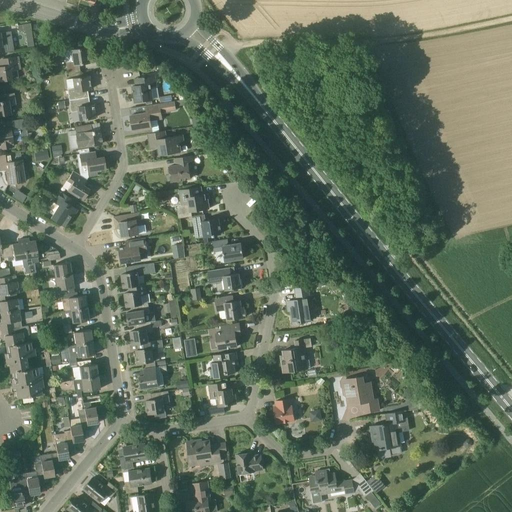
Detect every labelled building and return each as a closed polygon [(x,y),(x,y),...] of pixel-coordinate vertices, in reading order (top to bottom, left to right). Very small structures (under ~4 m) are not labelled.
[(30,24),(17,26),(18,32),(31,30),(30,24)] [(79,64),(89,63),(86,48),(73,50),(74,60),(65,62),(67,74),(80,71),(79,64)] [(17,69),(15,57),(2,59),(3,66),(0,66),(0,81),(11,79),(10,71),(17,69)] [(159,98),(155,75),(140,78),(142,85),(133,86),(135,102),(159,98)] [(87,90),(91,89),(89,76),(72,79),(74,88),(67,89),(69,100),(88,97),(87,90)] [(9,105),(16,104),(14,93),(0,95),(0,115),(11,113),(9,105)] [(171,95),(159,97),(159,98),(160,103),(172,101),(171,95)] [(93,105),(89,105),(88,97),(69,100),(71,113),(78,112),(79,120),(95,118),(93,105)] [(162,119),(161,113),(177,110),(175,101),(172,101),(160,103),(146,106),(147,113),(131,115),(133,131),(152,128),(151,121),(162,119)] [(35,124),(41,128),(46,122),(40,118),(35,124)] [(25,119),(18,120),(11,121),(12,126),(10,127),(10,126),(0,128),(0,145),(0,146),(1,149),(11,147),(10,138),(28,136),(25,119)] [(99,130),(92,131),(91,125),(75,127),(75,132),(76,133),(75,133),(77,147),(86,145),(86,146),(102,144),(99,130)] [(180,143),(178,136),(166,138),(165,131),(148,134),(150,148),(158,147),(159,155),(181,152),(180,143)] [(61,145),(51,146),(53,158),(63,157),(61,145)] [(35,162),(49,159),(47,150),(34,152),(35,162)] [(104,157),(96,158),(95,151),(79,154),(81,165),(86,165),(87,173),(106,170),(104,157)] [(22,160),(13,161),(12,153),(0,154),(0,166),(3,166),(4,170),(6,170),(8,184),(25,181),(22,160)] [(192,155),(180,157),(175,158),(176,165),(169,166),(172,181),(179,180),(191,178),(189,171),(194,170),(192,155)] [(84,178),(73,171),(67,181),(71,184),(67,190),(83,200),(90,189),(81,184),(84,178)] [(208,199),(210,199),(209,193),(200,195),(198,187),(179,190),(182,205),(181,205),(188,204),(189,212),(210,209),(208,199)] [(74,200),(59,191),(53,201),(59,205),(50,219),(64,228),(72,217),(77,210),(71,206),(74,200)] [(140,212),(114,217),(115,226),(120,225),(122,237),(139,234),(137,222),(142,221),(140,212)] [(219,219),(206,221),(205,214),(192,216),(194,228),(202,227),(204,238),(215,236),(214,235),(221,233),(219,219)] [(35,240),(29,241),(29,238),(23,239),(27,262),(28,273),(36,272),(34,263),(31,263),(30,258),(38,257),(35,240)] [(145,238),(127,241),(128,246),(119,248),(121,263),(141,260),(140,252),(147,251),(145,238)] [(22,258),(23,262),(27,262),(23,239),(17,240),(18,243),(6,245),(8,257),(8,258),(9,261),(22,258)] [(242,243),(229,245),(228,239),(212,241),(214,252),(223,251),(225,261),(244,258),(242,243)] [(6,245),(1,246),(0,241),(0,253),(2,254),(2,258),(8,257),(6,245)] [(182,244),(172,246),(174,258),(184,257),(182,244)] [(47,252),(47,255),(48,261),(50,260),(60,259),(59,253),(53,254),(53,252),(47,252)] [(55,277),(72,275),(70,262),(53,265),(55,277)] [(144,274),(156,272),(154,263),(126,267),(127,274),(121,274),(123,288),(129,287),(140,285),(138,277),(144,276),(144,274)] [(239,273),(235,274),(234,267),(208,271),(210,283),(218,281),(219,288),(226,288),(226,290),(241,288),(239,273)] [(0,295),(10,294),(16,293),(19,292),(17,284),(17,281),(16,281),(15,275),(7,277),(0,277),(0,294),(0,295)] [(72,275),(55,277),(57,290),(74,287),(72,275)] [(335,278),(310,282),(311,288),(336,284),(335,278)] [(141,295),(147,295),(145,284),(140,285),(129,287),(130,293),(124,293),(126,306),(132,306),(132,305),(143,304),(141,295)] [(288,311),(291,310),(293,324),(311,321),(307,299),(310,298),(308,287),(295,289),(296,300),(287,301),(288,311)] [(68,293),(60,294),(61,299),(63,311),(70,310),(87,307),(85,295),(77,296),(76,292),(68,293)] [(0,309),(0,313),(18,310),(17,301),(17,298),(11,299),(10,294),(0,295),(0,309)] [(241,301),(233,302),(232,295),(216,298),(218,312),(226,311),(227,319),(245,317),(244,307),(242,307),(241,301)] [(154,312),(150,313),(148,303),(143,304),(132,305),(132,306),(133,312),(127,312),(129,325),(135,324),(145,323),(156,321),(154,312)] [(70,323),(72,323),(89,320),(87,307),(70,310),(63,311),(63,312),(61,312),(63,324),(70,323)] [(0,313),(2,321),(2,323),(0,323),(0,324),(1,330),(21,327),(20,318),(18,310),(0,313)] [(152,328),(162,326),(161,320),(156,321),(145,323),(135,324),(136,330),(130,331),(132,344),(140,343),(149,342),(147,333),(153,332),(152,328)] [(235,333),(240,332),(239,323),(221,325),(222,332),(216,333),(219,349),(237,346),(235,333)] [(355,325),(342,327),(343,334),(356,331),(355,325)] [(31,342),(29,334),(28,326),(21,327),(1,330),(2,336),(4,336),(4,338),(6,346),(30,342),(31,342)] [(90,330),(74,332),(76,345),(92,342),(90,330)] [(187,356),(198,354),(195,337),(184,339),(187,356)] [(304,347),(312,346),(310,338),(295,341),(296,348),(283,350),(284,359),(281,360),(283,373),(308,369),(304,347)] [(138,363),(143,362),(159,360),(158,351),(158,348),(163,347),(162,340),(157,340),(149,342),(140,343),(141,349),(136,350),(137,356),(134,356),(135,362),(137,362),(138,363)] [(9,366),(12,365),(13,372),(27,369),(26,363),(25,356),(35,355),(34,352),(34,348),(31,348),(30,342),(6,346),(7,356),(5,357),(6,363),(8,362),(9,366)] [(75,357),(78,357),(94,355),(92,342),(76,345),(68,346),(70,358),(75,357)] [(234,365),(238,365),(237,359),(222,361),(221,354),(213,355),(214,362),(212,363),(214,378),(228,376),(227,374),(235,373),(234,365)] [(56,355),(49,356),(51,365),(57,364),(56,355)] [(96,364),(79,366),(81,379),(98,377),(96,364)] [(162,372),(167,371),(166,365),(163,366),(144,369),(145,375),(140,376),(142,389),(164,385),(162,372)] [(37,368),(27,369),(13,372),(13,376),(14,382),(12,382),(13,388),(15,388),(17,398),(41,394),(40,388),(43,387),(43,383),(41,374),(38,374),(38,372),(37,368)] [(81,379),(83,392),(100,389),(98,377),(81,379)] [(325,381),(320,377),(316,382),(321,386),(325,381)] [(344,390),(345,395),(347,397),(349,405),(362,402),(364,413),(379,410),(377,399),(373,400),(370,382),(363,383),(362,377),(351,379),(352,387),(346,388),(344,390)] [(232,388),(227,389),(226,382),(209,384),(211,399),(218,398),(219,406),(205,408),(206,416),(225,413),(224,405),(237,403),(235,394),(233,395),(232,388)] [(163,402),(170,401),(168,391),(151,394),(152,400),(146,401),(148,414),(156,413),(156,418),(165,416),(163,402)] [(58,401),(63,405),(66,405),(64,397),(57,398),(58,401)] [(291,399),(275,401),(277,412),(275,412),(276,424),(295,421),(291,399)] [(85,418),(88,430),(91,429),(91,424),(98,423),(97,420),(103,419),(101,406),(91,408),(90,402),(83,403),(84,409),(85,418)] [(321,408),(310,410),(312,421),(323,419),(321,408)] [(396,423),(405,421),(404,411),(385,414),(386,424),(370,426),(372,437),(374,437),(376,450),(378,449),(390,447),(401,446),(399,430),(398,431),(396,423)] [(70,427),(70,430),(71,435),(73,448),(77,447),(76,442),(83,441),(82,431),(88,430),(85,418),(79,419),(69,420),(70,427)] [(56,452),(59,465),(63,464),(62,459),(69,458),(67,449),(73,448),(71,435),(70,430),(64,431),(64,433),(54,435),(55,444),(56,452)] [(196,441),(187,442),(191,466),(202,465),(201,458),(212,457),(212,461),(220,460),(218,445),(210,446),(209,441),(197,443),(196,441)] [(145,444),(124,447),(126,456),(120,457),(122,469),(133,467),(132,461),(147,458),(145,444)] [(6,461),(21,458),(20,450),(5,452),(5,455),(6,461)] [(41,464),(42,470),(44,483),(48,482),(47,477),(54,476),(53,466),(59,465),(56,452),(51,453),(51,454),(40,455),(41,464)] [(261,454),(248,456),(247,453),(236,455),(239,474),(254,472),(254,471),(263,470),(261,454)] [(42,470),(41,464),(35,465),(36,471),(26,473),(30,500),(34,500),(33,495),(40,493),(38,484),(44,483),(42,470)] [(229,464),(219,466),(220,477),(230,475),(229,464)] [(150,468),(129,472),(131,482),(125,483),(126,494),(138,492),(137,486),(152,483),(150,468)] [(346,494),(355,492),(353,480),(337,482),(335,473),(328,474),(327,469),(315,471),(316,476),(309,477),(311,492),(320,490),(321,495),(331,493),(330,490),(345,487),(346,494)] [(24,504),(24,501),(30,500),(26,473),(19,474),(17,477),(17,481),(10,482),(10,481),(9,481),(14,511),(18,510),(17,505),(24,504)] [(376,475),(367,482),(377,494),(386,487),(376,475)] [(118,489),(109,482),(105,486),(93,477),(84,489),(100,502),(106,494),(111,498),(118,489)] [(209,511),(208,500),(211,500),(208,481),(192,484),(195,501),(186,502),(187,511),(209,511)] [(359,489),(365,496),(371,491),(372,492),(374,491),(367,483),(359,489)] [(232,487),(224,488),(225,495),(233,494),(232,487)] [(294,497),(292,487),(284,489),(286,499),(294,497)] [(371,491),(365,496),(374,509),(381,503),(372,492),(371,491)] [(155,511),(153,493),(138,496),(140,511),(136,511),(155,511)] [(93,501),(89,506),(77,497),(68,508),(72,511),(99,511),(102,509),(93,501)] [(291,511),(297,510),(294,501),(289,502),(291,511)]
